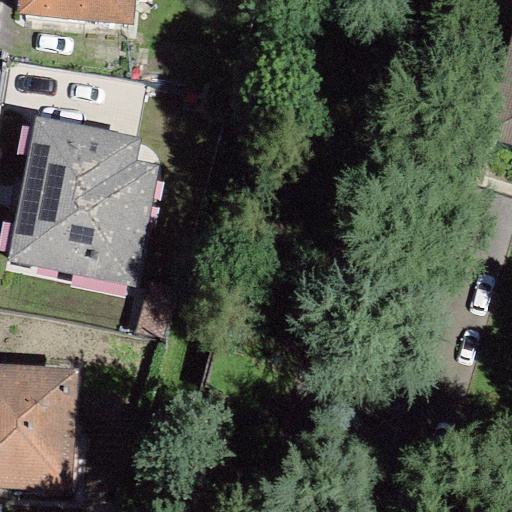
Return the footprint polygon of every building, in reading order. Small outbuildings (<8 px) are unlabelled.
[(123,23),(125,0),(28,0),(27,15),(123,23)] [(226,94),(237,52),(216,47),(206,90),(226,94)] [(511,82),(496,139),(511,143),(511,82)] [(125,279),(143,182),(120,178),(124,155),(43,139),(19,258),(125,279)] [(0,488),(61,493),(68,388),(0,383),(0,488)]
